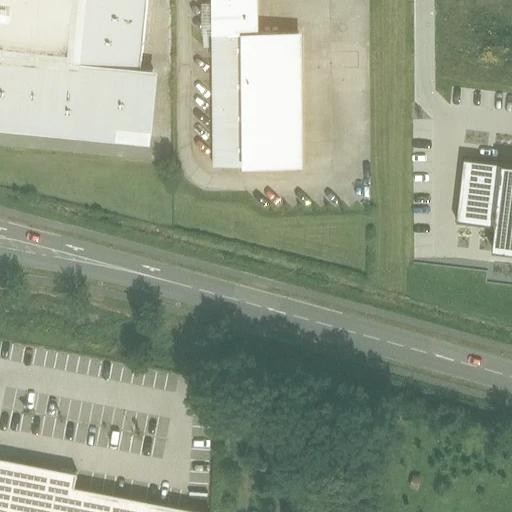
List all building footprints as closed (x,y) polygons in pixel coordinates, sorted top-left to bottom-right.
[(0,0),(0,51),(81,59),(86,0),(0,0)] [(0,120),(155,134),(161,67),(145,65),(151,0),(86,0),(81,59),(0,51),(0,120)] [(205,0),(208,165),(299,164),(298,27),(255,28),(254,0),(205,0)] [(511,157),(462,151),(453,226),(493,232),(491,254),(511,257),(511,157)] [(0,474),(0,511),(221,511),(222,510),(213,508),(86,484),(89,469),(17,456),(4,453),(0,474)] [(361,511),(301,495),(296,511),(361,511)]
